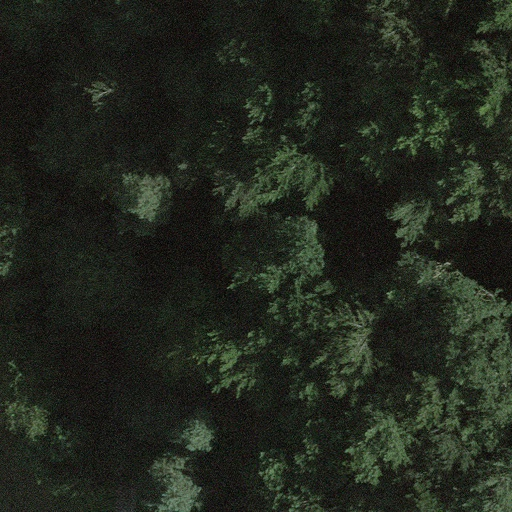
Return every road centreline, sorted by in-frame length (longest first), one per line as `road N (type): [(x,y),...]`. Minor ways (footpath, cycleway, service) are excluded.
road 1 (track): [(0,0),(126,511)]
road 2 (track): [(61,511),(0,327)]
